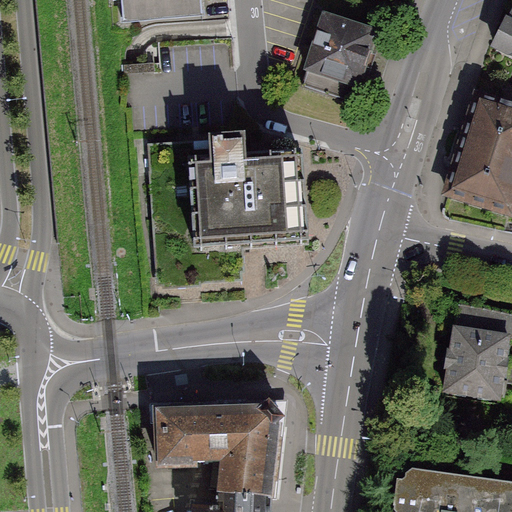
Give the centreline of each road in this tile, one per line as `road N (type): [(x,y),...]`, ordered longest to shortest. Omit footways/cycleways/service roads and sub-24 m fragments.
road 1 (primary): [(29,323),(45,216),(26,0)]
road 2 (residential): [(247,0),(256,91),(268,118),(399,160)]
road 3 (residential): [(104,359),(291,336),(355,350)]
road 4 (primary): [(0,71),(14,210),(0,268)]
road 5 (primary): [(38,511),(35,332)]
road 6 (residential): [(62,511),(57,399),(71,379),(104,359)]
road 7 (residential): [(448,0),(399,160)]
road 8 (residential): [(355,350),(332,511)]
road 9 (residential): [(511,261),(378,232)]
road 10 (residential): [(378,232),(355,350)]
